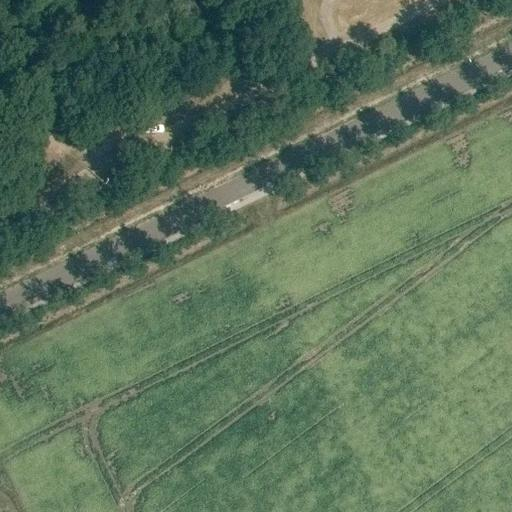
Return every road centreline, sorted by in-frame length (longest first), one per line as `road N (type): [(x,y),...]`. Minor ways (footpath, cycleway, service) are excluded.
road 1 (unclassified): [(0,307),(511,55)]
road 2 (track): [(0,27),(67,183)]
